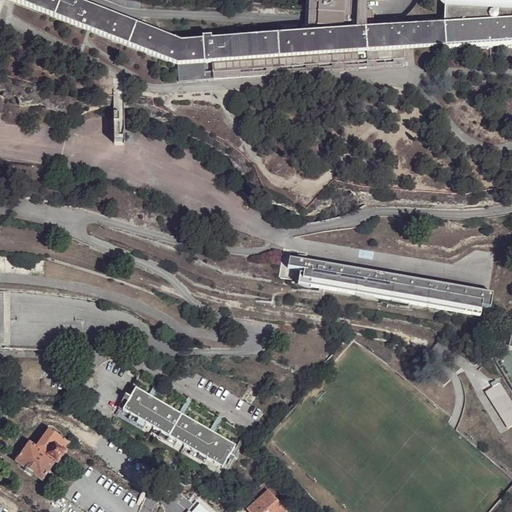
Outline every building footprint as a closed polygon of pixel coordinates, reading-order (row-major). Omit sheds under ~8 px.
[(374,50),(377,50),(380,26),(374,28),(365,29),(355,29),(317,32),(308,33),(210,40),(200,40),(180,41),(75,0),(13,0),(14,0),(177,64),(195,62),(204,61),(212,61),(358,51),(365,51),(374,50)] [(305,0),(305,11),(305,19),(305,25),(308,25),(317,25),(317,20),(317,17),(318,0),(305,0)] [(356,18),(356,0),(318,0),(317,17),(356,18)] [(355,29),(365,29),(374,28),(373,22),(372,9),(366,10),(365,0),(356,0),(356,18),(356,23),(355,27),(355,29)] [(511,0),(461,0),(461,21),(511,18),(511,0)] [(356,23),(356,18),(317,17),(317,20),(317,25),(355,27),(356,23)] [(443,23),(445,46),(511,41),(511,18),(461,21),(443,23)] [(393,49),(401,49),(445,46),(443,23),(380,26),(377,50),(393,49)] [(511,41),(445,46),(445,50),(511,45),(511,41)] [(376,61),(375,67),(403,66),(401,49),(393,49),(393,60),(376,61)] [(377,50),(376,61),(393,60),(393,49),(377,50)] [(366,61),(376,61),(374,50),(365,51),(366,61)] [(213,71),(225,70),(357,62),(358,51),(212,61),(213,71)] [(213,79),(213,71),(204,72),(204,61),(195,62),(196,79),(213,79)] [(204,72),(213,71),(212,61),(204,61),(204,72)] [(226,77),(375,67),(376,61),(366,61),(357,62),(225,70),(226,77)] [(196,79),(195,62),(177,64),(178,81),(196,79)] [(125,83),(111,77),(113,142),(125,141),(125,83)] [(492,295),(289,260),(288,269),(304,273),(303,281),(299,281),(298,287),(480,318),(482,307),(490,308),(492,295)] [(133,380),(138,383),(233,436),(237,430),(145,377),(145,378),(127,367),(123,374),(133,380)] [(129,386),(134,389),(138,383),(133,380),(129,386)] [(509,429),(511,426),(511,402),(500,383),(486,392),(509,429)] [(122,395),(128,399),(134,389),(129,386),(128,385),(122,395)] [(134,389),(128,399),(120,412),(220,469),(228,456),(233,448),(234,446),(134,389)] [(50,416),(66,426),(73,414),(56,405),(50,416)] [(0,428),(10,422),(5,412),(0,415),(0,428)] [(48,430),(67,442),(69,438),(52,427),(48,426),(44,427),(48,430)] [(41,481),(54,463),(44,455),(53,443),(63,450),(68,443),(67,442),(48,430),(36,446),(35,448),(28,443),(14,462),(41,481)] [(44,455),(54,463),(56,465),(65,452),(63,450),(53,443),(44,455)] [(250,491),(257,498),(266,489),(259,482),(250,491)] [(257,498),(245,509),(248,511),(286,511),(266,489),(257,498)]
